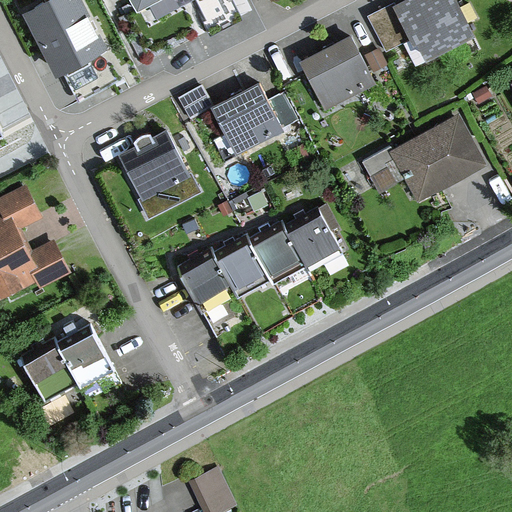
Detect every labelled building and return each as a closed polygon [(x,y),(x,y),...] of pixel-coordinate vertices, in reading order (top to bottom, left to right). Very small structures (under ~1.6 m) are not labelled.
[(80,0),(47,0),(24,12),(56,75),(106,50),(80,0)] [(458,0),(398,0),(391,4),(417,59),(474,32),(458,0)] [(351,33),(300,57),(325,109),(375,85),(351,33)] [(259,79),(210,104),(235,152),(283,127),(259,79)] [(460,110),(392,146),(419,196),(486,161),(460,110)] [(172,128),(118,151),(138,199),(193,175),(172,128)] [(31,193),(0,208),(0,303),(68,269),(55,242),(34,253),(22,230),(44,218),(31,193)] [(339,245),(320,210),(288,227),(306,262),(339,245)] [(306,262),(288,227),(285,224),(253,241),(272,276),(273,279),(306,262)] [(272,276),(253,241),(251,237),(218,254),(236,290),(238,293),(272,276)] [(236,290),(218,254),(216,250),(182,267),(203,307),(236,290)] [(115,366),(94,326),(60,344),(79,380),(81,384),(115,366)] [(79,380),(60,344),(58,340),(26,358),(46,397),(79,380)] [(220,464),(192,475),(206,511),(218,511),(237,504),(220,464)]
